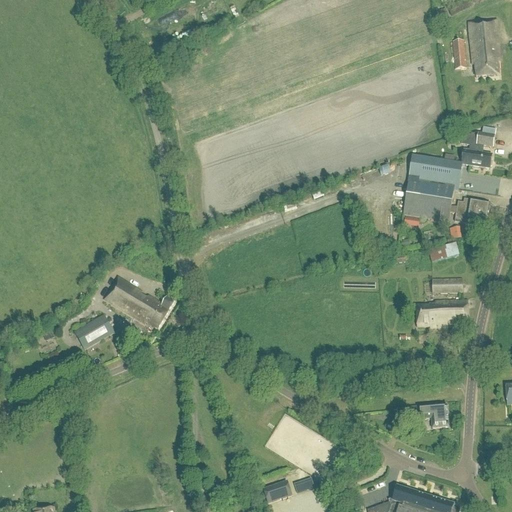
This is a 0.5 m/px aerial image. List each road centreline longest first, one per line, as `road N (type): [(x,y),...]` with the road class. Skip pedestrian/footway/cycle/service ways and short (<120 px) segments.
road 1 (unclassified): [(196,346),(152,109),(93,0)]
road 2 (tertiary): [(464,472),(445,475),(407,461),(196,346)]
road 3 (tertiary): [(464,472),(480,327),(511,215)]
road 4 (tertiary): [(0,421),(167,350),(196,346)]
